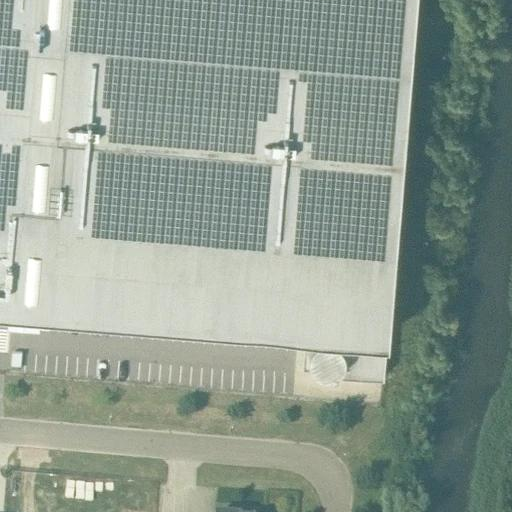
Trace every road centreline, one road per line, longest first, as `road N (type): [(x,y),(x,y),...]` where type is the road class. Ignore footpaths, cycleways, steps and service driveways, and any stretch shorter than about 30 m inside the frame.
road 1 (unclassified): [(335,511),(326,474),(297,456),(0,431)]
road 2 (track): [(511,370),(480,511)]
